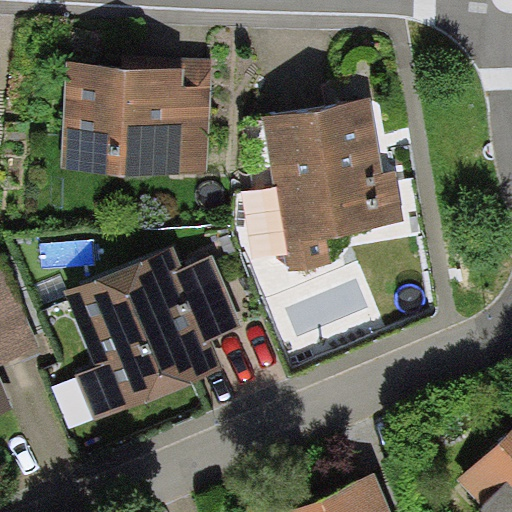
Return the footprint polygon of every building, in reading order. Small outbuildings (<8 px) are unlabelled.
[(67,67),(63,171),(208,176),(212,60),(127,57),(126,69),(67,67)] [(370,102),(262,122),(274,187),(277,187),(293,274),(333,267),(328,239),(405,225),(395,172),(383,174),(370,102)] [(172,248),(66,294),(97,367),(76,376),(96,422),(126,409),(127,412),(224,370),(211,342),(243,328),(212,257),(182,270),(172,248)] [(4,259),(0,260),(0,368),(43,350),(4,259)] [(0,418),(14,412),(0,379),(0,418)] [(511,511),(511,430),(458,482),(486,511),(511,511)] [(443,511),(417,450),(384,464),(404,511),(443,511)] [(389,511),(376,476),(284,511),(389,511)]
